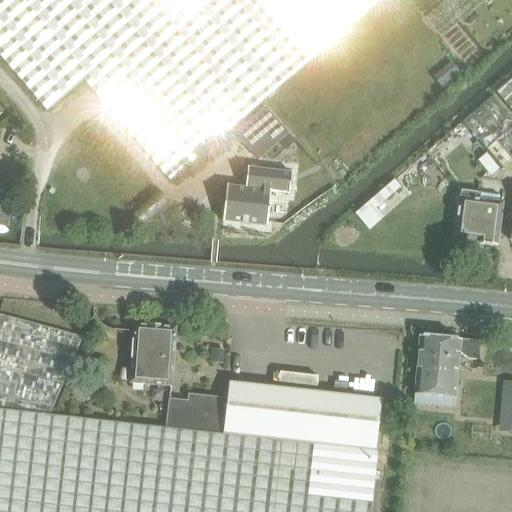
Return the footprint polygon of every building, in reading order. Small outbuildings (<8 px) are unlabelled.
[(0,0),(0,57),(46,111),(66,94),(83,80),(108,110),(169,181),(381,0),(0,0)] [(511,79),(495,93),(511,113),(511,79)] [(511,157),(511,122),(491,98),(462,123),(501,167),(511,157)] [(243,128),(265,154),(286,137),(263,110),(243,128)] [(279,143),(285,151),(294,142),(288,135),(279,143)] [(478,162),(483,168),(483,169),(489,176),(498,169),(486,155),(478,162)] [(289,194),(291,173),(247,169),(245,188),(226,186),(222,222),(267,227),(270,192),(289,194)] [(394,180),(354,214),(369,231),(383,218),(375,210),(400,188),(394,180)] [(496,247),(502,204),(479,201),(480,194),(460,191),(459,194),(456,197),(455,203),(458,207),(453,238),(477,242),(477,244),(496,247)] [(11,207),(0,205),(0,219),(9,221),(11,207)] [(0,511),(368,511),(369,505),(305,497),(311,446),(166,429),(51,416),(82,338),(0,315),(0,511)] [(171,388),(175,329),(133,327),(130,371),(126,371),(126,380),(129,380),(129,385),(171,388)] [(477,361),(479,342),(419,337),(413,396),(454,399),(458,354),(468,360),(477,361)] [(207,362),(221,364),(224,350),(209,348),(207,362)] [(334,382),(332,393),(346,395),(347,384),(334,382)] [(511,383),(502,382),(499,423),(511,424),(511,383)] [(369,505),(375,457),(381,400),(228,383),(226,400),(188,396),(187,403),(169,401),(166,429),(311,446),(305,497),(369,505)]
